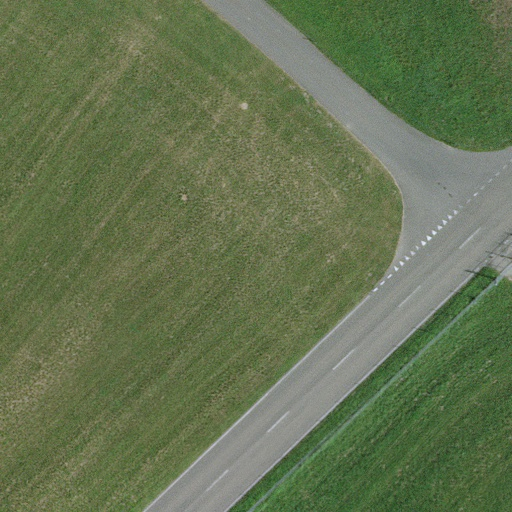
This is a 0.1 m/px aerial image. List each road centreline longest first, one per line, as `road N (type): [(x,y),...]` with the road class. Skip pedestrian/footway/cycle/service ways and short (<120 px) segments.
road 1 (secondary): [(178,511),(482,219)]
road 2 (unclassified): [(246,0),(482,219)]
